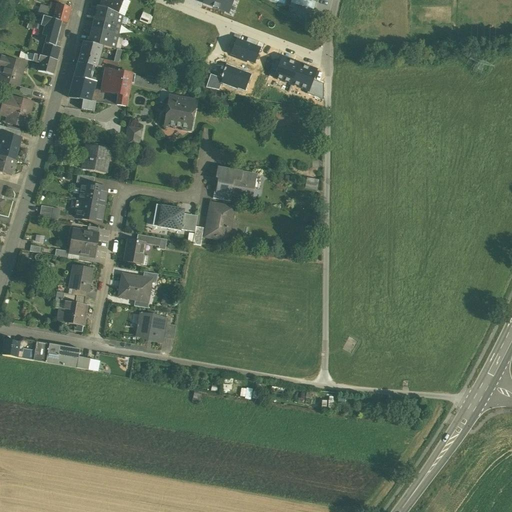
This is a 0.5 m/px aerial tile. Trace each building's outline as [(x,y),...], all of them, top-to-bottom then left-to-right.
[(122,0),(102,0),(100,7),(117,14),(122,0)] [(229,13),(234,0),(204,0),(203,3),(213,7),(212,8),(218,10),(218,9),(229,13)] [(100,7),(98,7),(94,19),(120,25),(122,16),(117,14),(100,7)] [(143,14),(140,21),(147,24),(150,17),(143,14)] [(38,16),(34,15),(32,23),(34,23),(41,25),(43,17),(38,16)] [(62,23),(43,17),(41,25),(46,26),(43,37),(47,38),(57,40),(62,23)] [(120,25),(94,19),(92,32),(117,37),(120,25)] [(117,37),(92,32),(89,44),(101,46),(113,49),(114,49),(117,37)] [(57,40),(47,38),(46,44),(55,46),(57,40)] [(247,38),(245,44),(259,49),(262,50),(264,45),(247,38)] [(246,61),(254,63),(259,49),(245,44),(237,41),(231,55),(237,57),(236,58),(246,62),(246,61)] [(89,44),(83,43),(78,64),(95,68),(101,46),(89,44)] [(55,46),(46,44),(42,57),(56,61),(59,48),(55,46)] [(114,49),(113,49),(110,63),(117,65),(121,51),(114,49)] [(42,57),(26,53),(25,60),(40,63),(38,72),(53,75),(56,61),(42,57)] [(24,64),(1,57),(0,61),(0,67),(2,68),(0,74),(0,81),(18,87),(24,64)] [(291,85),(299,65),(282,58),(281,62),(274,78),(291,85)] [(269,76),(274,78),(281,62),(275,60),(269,76)] [(110,63),(103,62),(101,69),(115,72),(117,65),(110,63)] [(95,68),(78,64),(68,98),(82,100),(81,110),(94,112),(95,102),(125,107),(128,83),(133,84),(134,76),(115,72),(101,69),(95,68)] [(316,71),(299,65),(291,85),(308,91),(312,80),(316,71)] [(223,80),(222,83),(236,88),(237,87),(244,90),(249,76),(228,68),(223,80)] [(210,75),(206,88),(219,91),(222,83),(223,80),(210,75)] [(163,83),(134,76),(133,84),(161,90),(163,83)] [(307,94),(323,100),(323,85),(312,80),(308,91),(307,94)] [(33,91),(20,87),(18,93),(31,97),(33,91)] [(31,104),(6,97),(3,108),(11,110),(7,122),(25,127),(31,104)] [(195,102),(169,97),(164,125),(182,128),(181,131),(192,133),(195,118),(192,118),(195,102)] [(142,130),(127,127),(124,146),(138,149),(142,130)] [(21,132),(6,128),(5,134),(20,138),(21,132)] [(5,134),(0,132),(0,144),(1,145),(0,148),(0,156),(15,161),(22,138),(20,138),(5,134)] [(110,150),(86,146),(84,160),(87,161),(85,170),(106,174),(110,150)] [(15,161),(0,156),(0,173),(11,176),(15,161)] [(241,173),(218,169),(216,178),(219,178),(217,191),(217,192),(230,194),(232,180),(239,182),(241,173)] [(249,174),(241,173),(239,182),(232,180),(230,194),(232,195),(245,198),(246,189),(253,190),(255,176),(249,175),(249,174)] [(94,178),(77,175),(76,184),(81,185),(81,184),(93,186),(94,178)] [(317,182),(307,180),(306,188),(316,189),(317,182)] [(93,186),(81,184),(81,185),(79,200),(104,205),(107,189),(93,186)] [(230,194),(217,192),(217,191),(214,191),(213,199),(230,202),(232,195),(230,194)] [(104,205),(79,200),(75,218),(101,223),(104,205)] [(181,232),(181,230),(184,214),(184,210),(156,205),(152,227),(181,232)] [(233,208),(211,205),(209,215),(210,215),(209,223),(208,223),(206,233),(215,234),(214,238),(227,241),(229,227),(226,226),(227,218),(231,219),(233,208)] [(53,208),(41,206),(39,218),(51,220),(53,208)] [(60,210),(53,208),(51,220),(58,221),(60,210)] [(181,230),(195,233),(196,227),(197,217),(184,214),(181,230)] [(99,229),(88,227),(87,233),(98,235),(99,229)] [(204,228),(196,227),(195,233),(192,245),(200,246),(204,228)] [(87,233),(72,230),(69,252),(68,253),(95,257),(98,235),(87,233)] [(151,238),(137,235),(136,242),(144,243),(144,244),(150,245),(151,238)] [(166,240),(151,238),(150,245),(159,247),(159,248),(165,249),(166,240)] [(136,242),(129,241),(128,244),(127,244),(124,262),(140,265),(144,244),(144,243),(136,242)] [(42,248),(30,246),(29,252),(41,254),(42,248)] [(69,252),(56,250),(54,257),(67,259),(68,253),(69,252)] [(93,270),(73,266),(69,289),(87,292),(88,292),(93,270)] [(149,280),(122,275),(118,297),(146,302),(149,280)] [(87,292),(73,290),(72,296),(76,296),(86,298),(87,292)] [(63,294),(57,293),(55,306),(54,306),(54,309),(58,309),(58,310),(64,311),(65,303),(66,303),(66,302),(62,301),(63,294)] [(72,296),(63,294),(62,301),(66,302),(66,303),(75,304),(76,296),(72,296)] [(86,298),(76,296),(75,304),(85,306),(86,298)] [(66,303),(65,303),(64,311),(62,323),(77,326),(82,327),(83,327),(86,306),(85,306),(75,304),(66,303)] [(166,320),(151,317),(151,316),(140,314),(137,336),(153,340),(153,342),(161,344),(162,338),(165,324),(166,320)] [(176,326),(165,324),(162,338),(174,340),(176,326)] [(19,343),(4,341),(2,356),(17,358),(18,354),(19,343)] [(80,350),(48,345),(36,343),(34,355),(33,361),(76,368),(78,361),(78,358),(80,350)] [(90,360),(78,358),(78,361),(76,368),(88,371),(90,360)]
